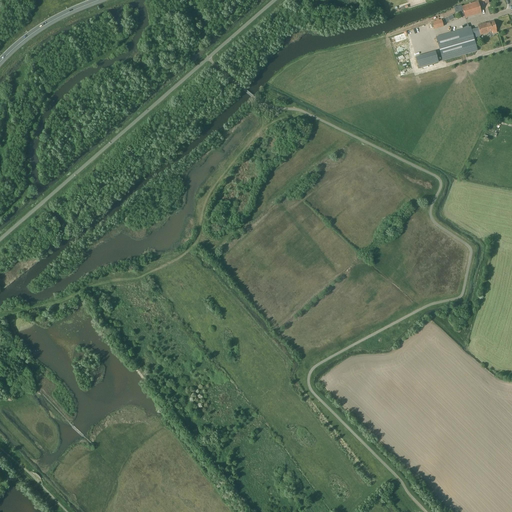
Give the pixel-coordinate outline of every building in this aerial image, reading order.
[(462,6),(461,6),(454,8),(456,13),(463,11),(465,18),(482,13),(478,1),(462,6)] [(437,20),(439,28),(459,22),(456,14),(437,20)] [(486,23),(477,25),(479,31),(475,32),(477,37),(481,36),(480,35),(489,32),(488,32),(492,31),(492,33),(497,32),(496,30),(497,30),(494,21),(486,23)] [(463,50),(476,46),(470,27),(469,27),(468,24),(462,26),(463,29),(436,37),(441,53),(462,46),(463,50)] [(424,66),(421,56),(416,57),(419,68),(424,66)]
